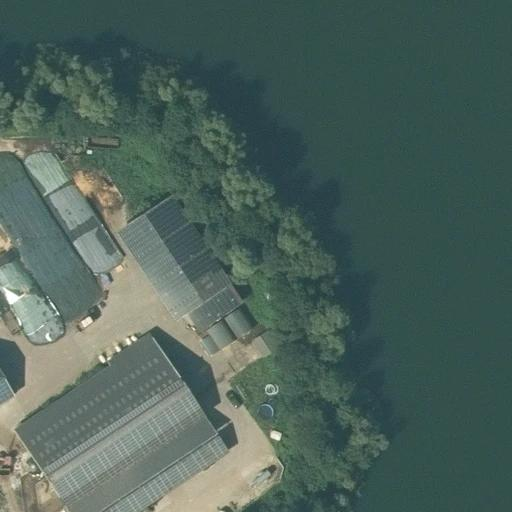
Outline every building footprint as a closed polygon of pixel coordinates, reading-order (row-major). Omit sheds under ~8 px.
[(0,199),(0,214),(13,244),(28,238),(32,247),(55,236),(32,185),(0,199)] [(226,284),(170,200),(129,227),(186,312),(226,284)] [(0,292),(9,288),(0,273),(0,268),(19,256),(0,225),(0,292)] [(221,351),(254,326),(241,308),(208,333),(221,351)] [(112,367),(15,431),(69,511),(132,511),(224,451),(148,337),(109,363),(112,367)] [(0,404),(12,396),(0,376),(0,404)]
